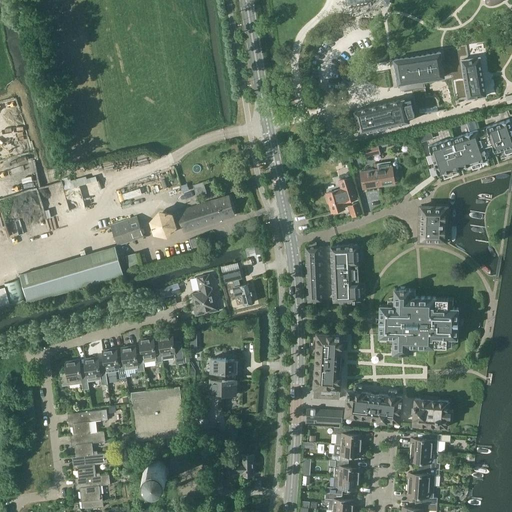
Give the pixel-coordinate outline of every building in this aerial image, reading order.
[(396,68),(391,69),(394,88),(403,86),(404,91),(405,93),(412,91),(413,98),(405,100),(408,115),(409,115),(409,116),(415,114),(416,115),(438,111),(438,110),(437,106),(439,106),(439,103),(439,102),(439,101),(438,101),(438,100),(438,99),(437,99),(437,98),(436,98),(436,97),(435,97),(434,97),(434,96),(433,96),(432,96),(431,96),(430,96),(429,96),(427,96),(424,83),(411,85),(410,82),(410,81),(406,82),(401,83),(399,83),(398,83),(398,82),(424,78),(424,80),(451,76),(455,100),(486,95),(480,57),(469,59),(467,45),(394,57),(396,68)] [(404,99),(354,111),(360,133),(410,122),(405,100),(404,99)] [(511,125),(510,119),(429,146),(435,163),(434,164),(435,166),(436,166),(438,174),(443,173),(445,178),(454,175),(452,170),(471,164),(473,169),(482,166),(480,161),(488,158),(486,151),(494,148),(495,152),(504,149),(506,154),(511,151),(511,125)] [(378,144),(364,148),(366,157),(380,154),(378,144)] [(379,169),(361,172),(363,189),(371,187),(370,185),(382,183),(382,185),(393,184),(393,181),(395,181),(393,169),(391,170),(390,162),(378,164),(379,169)] [(351,177),(341,180),(339,181),(341,189),(326,194),(332,213),(344,209),(342,202),(345,201),(346,202),(357,199),(351,177)] [(140,188),(124,193),(125,199),(142,193),(140,188)] [(184,231),(235,215),(229,196),(178,212),(184,231)] [(358,203),(348,206),(352,217),(362,214),(358,203)] [(437,207),(421,206),(421,215),(420,223),(445,224),(445,209),(437,208),(437,207)] [(156,232),(168,235),(177,225),(172,214),(160,213),(152,220),(156,232)] [(118,245),(144,236),(137,216),(111,225),(118,245)] [(445,224),(420,223),(421,232),(420,241),(436,241),(436,240),(444,240),(445,224)] [(198,236),(190,239),(192,248),(201,245),(198,236)] [(316,242),(309,243),(309,247),(306,247),(306,258),(320,257),(319,246),(317,246),(316,242)] [(351,245),(331,246),(334,301),(353,300),(353,301),(356,301),(356,300),(361,299),(360,280),(359,280),(358,264),(359,264),(358,245),(353,245),(353,244),(351,244),(351,245)] [(124,274),(116,246),(20,275),(29,303),(124,274)] [(137,253),(126,256),(130,269),(141,266),(137,253)] [(320,257),(306,258),(307,269),(320,268),(320,257)] [(320,268),(307,269),(307,280),(321,279),(320,268)] [(239,269),(224,272),(226,282),(242,278),(239,269)] [(209,275),(197,277),(200,289),(202,288),(203,292),(194,294),(197,306),(194,307),(196,316),(204,314),(204,311),(210,309),(210,312),(219,310),(217,302),(214,302),(212,290),(211,291),(210,287),(212,286),(209,275)] [(321,279),(307,280),(308,291),(321,290),(321,279)] [(234,287),(236,296),(242,294),(245,304),(255,301),(250,283),(234,287)] [(401,288),(395,288),(395,304),(381,304),(380,336),(394,336),(394,352),(399,353),(399,355),(404,355),(404,353),(409,353),(409,346),(435,347),(435,346),(448,346),(448,337),(458,337),(459,307),(449,307),(449,298),(436,297),(411,296),(411,289),(406,289),(406,287),(401,286),(401,288)] [(321,290),(308,291),(308,302),(322,301),(321,290)] [(343,335),(317,333),(314,388),(340,390),(343,349),(348,349),(349,341),(343,341),(343,335)] [(159,336),(161,347),(163,359),(175,358),(176,364),(185,363),(182,344),(174,345),(173,334),(159,336)] [(140,339),(143,356),(144,362),(156,360),(157,363),(163,362),(163,359),(161,347),(155,348),(154,337),(140,339)] [(122,347),(124,358),(126,370),(138,368),(138,371),(145,371),(144,362),(143,356),(137,357),(135,345),(122,347)] [(103,350),(106,367),(107,373),(119,371),(120,378),(127,377),(126,370),(124,358),(118,359),(116,348),(103,350)] [(85,358),(87,369),(88,381),(101,379),(102,385),(108,384),(107,373),(106,367),(100,368),(98,357),(85,358)] [(226,358),(211,358),(211,372),(217,372),(226,373),(225,379),(235,379),(236,372),(237,372),(237,360),(226,360),(226,358)] [(68,372),(61,373),(63,386),(82,383),(83,389),(89,389),(88,381),(87,369),(81,370),(79,359),(66,361),(68,372)] [(226,373),(217,372),(217,373),(217,379),(210,379),(210,392),(222,393),(222,394),(236,394),(236,379),(225,379),(226,373)] [(354,391),(348,390),(345,416),(400,422),(403,396),(397,395),(398,390),(389,389),(389,395),(362,392),(363,386),(355,385),(354,391)] [(131,392),(137,441),(167,437),(168,446),(181,445),(180,436),(186,435),(180,386),(131,392)] [(449,401),(415,398),(413,424),(447,427),(449,401)] [(107,409),(68,414),(69,421),(73,420),(73,423),(72,423),(74,435),(74,436),(99,433),(99,432),(98,432),(97,421),(103,420),(108,419),(107,409)] [(316,409),(307,409),(307,421),(315,422),(316,409)] [(241,423),(230,423),(231,437),(241,436),(241,423)] [(337,433),(337,444),(362,446),(363,435),(351,434),(352,428),(335,427),(334,433),(337,433)] [(74,435),(70,435),(71,442),(76,442),(76,444),(75,444),(76,456),(76,457),(98,454),(97,451),(93,451),(92,443),(106,441),(104,431),(99,432),(99,433),(74,436),(74,435)] [(412,439),(411,450),(433,452),(437,452),(438,450),(439,450),(439,440),(449,441),(449,435),(425,434),(424,439),(412,439)] [(337,444),(334,444),(334,454),(333,454),(332,460),(349,462),(350,456),(362,457),(362,446),(337,444)] [(433,452),(411,450),(410,462),(423,463),(422,469),(439,470),(439,462),(437,461),(437,452),(433,452)] [(76,456),(73,457),(74,464),(78,463),(78,466),(77,466),(79,478),(100,476),(100,475),(100,473),(96,473),(95,464),(108,463),(107,453),(98,454),(76,457),(76,456)] [(230,462),(230,473),(243,473),(243,475),(254,474),(254,454),(242,455),(243,462),(230,462)] [(159,460),(150,461),(144,469),(145,478),(152,484),(162,483),(168,475),(166,466),(159,460)] [(336,461),(335,477),(360,479),(361,468),(349,467),(349,462),(336,461)] [(439,470),(422,469),(422,474),(410,473),(409,485),(435,487),(436,476),(438,476),(439,470)] [(79,478),(75,478),(76,485),(81,484),(81,487),(80,487),(82,509),(104,507),(102,494),(100,494),(99,486),(110,484),(109,474),(100,475),(100,476),(79,478)] [(301,475),(301,484),(309,485),(309,476),(301,475)] [(360,479),(335,477),(334,487),(326,486),(326,493),(334,493),(343,494),(343,489),(359,490),(360,479)] [(434,498),(435,487),(409,485),(408,497),(416,497),(416,503),(438,505),(438,498),(434,498)] [(334,493),(326,493),(326,501),(330,501),(329,510),(333,510),(354,511),(355,500),(343,500),(343,494),(334,493)] [(438,505),(416,503),(415,509),(403,508),(402,511),(429,511),(429,510),(437,510),(438,505)]
